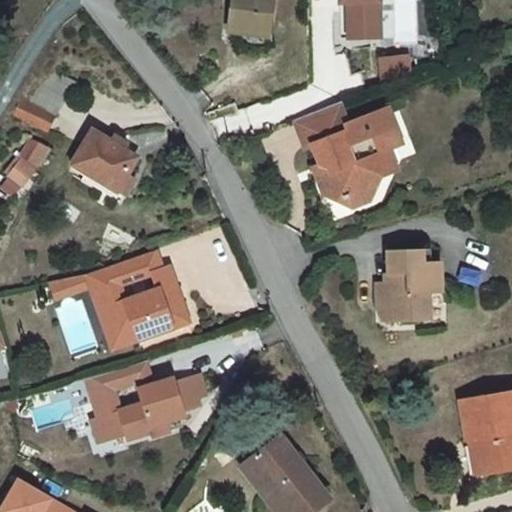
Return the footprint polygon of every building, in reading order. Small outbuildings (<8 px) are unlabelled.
[(266,35),(268,0),(236,0),(235,31),(266,35)] [(292,0),(293,33),(325,33),(333,33),(333,49),(333,69),(365,69),(365,20),(384,20),(383,0),(292,0)] [(333,33),(325,33),(325,49),(333,49),(333,33)] [(375,62),(381,82),(413,72),(407,52),(375,62)] [(365,69),(333,69),(333,85),(366,85),(365,69)] [(51,115),(18,95),(9,109),(42,130),(51,115)] [(132,157),(89,131),(68,163),(113,190),(132,157)] [(0,180),(0,189),(15,199),(50,148),(31,135),(0,180)] [(337,164),(331,145),(318,149),(327,168),(337,164)] [(327,234),(333,252),(355,244),(366,221),(359,201),(382,195),(376,175),(381,173),(374,154),(337,164),(327,168),(318,149),(284,160),(292,189),(298,187),(307,214),(302,216),(309,239),(327,234)] [(388,214),(382,195),(359,201),(366,221),(388,214)] [(445,291),(442,259),(426,260),(424,248),(385,251),(388,283),(379,284),(382,309),(395,308),(397,321),(436,317),(434,292),(445,291)] [(166,256),(96,278),(99,289),(107,315),(119,311),(126,334),(140,329),(145,346),(196,330),(189,306),(182,309),(179,299),(186,297),(179,274),(172,276),(166,256)] [(96,278),(58,289),(62,300),(99,289),(96,278)] [(0,352),(12,350),(0,315),(0,352)] [(153,368),(129,375),(134,390),(149,385),(153,397),(161,394),(153,368)] [(134,390),(129,375),(92,387),(104,427),(109,426),(115,447),(131,442),(132,446),(156,439),(158,443),(175,438),(172,428),(185,424),(190,422),(189,418),(204,413),(202,405),(211,403),(204,381),(199,383),(198,379),(175,387),(171,391),(161,394),(153,397),(154,402),(146,404),(148,410),(125,417),(118,395),(134,390)] [(185,424),(172,428),(175,438),(188,434),(185,424)] [(109,426),(104,427),(111,449),(115,447),(109,426)] [(496,429),(442,439),(454,511),(499,511),(495,494),(508,492),(496,429)] [(247,458),(286,511),(307,511),(332,494),(286,430),(247,458)] [(75,511),(22,479),(2,511),(4,511),(75,511)] [(508,492),(495,494),(499,511),(505,511),(511,511),(508,492)]
